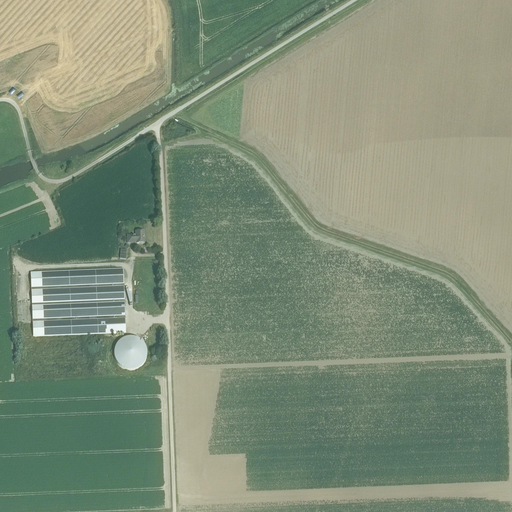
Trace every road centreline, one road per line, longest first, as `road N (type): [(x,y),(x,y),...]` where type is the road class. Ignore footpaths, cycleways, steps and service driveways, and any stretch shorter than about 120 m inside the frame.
road 1 (unclassified): [(174,511),(156,123)]
road 2 (unclassified): [(156,123),(354,0)]
road 3 (unclassified): [(156,123),(54,182),(36,170),(17,106),(0,100)]
